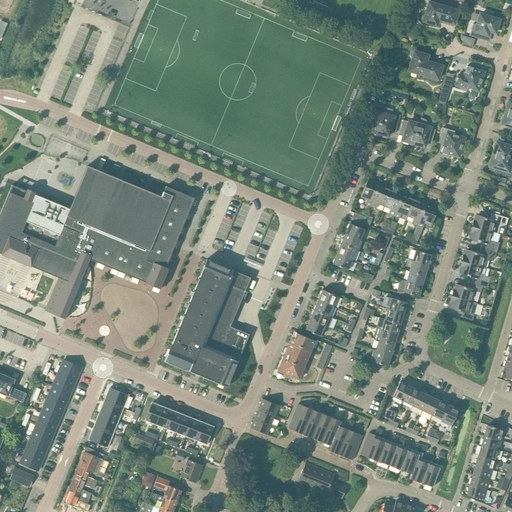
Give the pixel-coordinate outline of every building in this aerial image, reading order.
[(421,17),(420,19),(421,20),(421,22),(423,22),(429,24),(436,26),(438,20),(454,24),(459,7),(441,2),(434,0),(429,0),(429,3),(425,15),(423,15),(422,16),(421,17)] [(492,18),(480,15),(476,25),(472,24),(469,36),(486,41),(489,32),(495,33),(497,26),(498,26),(499,20),(499,19),(499,17),(497,16),(496,16),(494,16),(493,17),(492,18)] [(474,40),(459,35),(461,44),(472,47),(474,40)] [(436,84),(441,66),(426,62),(427,56),(420,54),(420,53),(414,51),(413,51),(411,52),(410,53),(410,55),(410,57),(411,58),(412,59),(409,71),(419,74),(418,78),(436,84)] [(478,92),(483,72),(473,69),(473,68),(467,66),(463,77),(458,75),(454,88),(466,92),(467,88),(478,92)] [(438,104),(435,113),(441,115),(443,106),(438,104)] [(382,114),(377,133),(382,135),(382,136),(387,138),(390,130),(395,131),(400,116),(391,113),(391,112),(389,110),(388,109),(386,108),(384,108),(382,114)] [(382,114),(372,111),(366,110),(363,122),(368,123),(366,131),(372,133),(372,132),(377,133),(382,114)] [(511,114),(505,112),(503,117),(502,116),(501,117),(500,119),(500,120),(500,122),(500,124),(511,127),(511,131),(511,133),(511,114)] [(441,117),(439,124),(445,126),(447,119),(441,117)] [(419,125),(413,144),(418,145),(418,147),(424,148),(426,140),(432,142),(435,130),(430,128),(427,127),(428,124),(427,122),(426,121),(424,119),(422,119),(421,118),(419,125)] [(413,144),(419,125),(408,122),(403,120),(399,133),(405,134),(402,142),(408,144),(409,143),(413,144)] [(459,157),(464,138),(453,135),(454,131),(442,128),(442,129),(438,141),(444,143),(441,153),(447,155),(448,154),(459,157)] [(492,146),(492,147),(493,149),(494,149),(492,154),(497,156),(511,160),(511,141),(509,140),(508,146),(496,142),(495,142),(494,143),(493,144),(492,146)] [(487,163),(487,164),(488,166),(489,166),(501,170),(499,175),(511,179),(511,176),(511,160),(497,156),(492,154),(491,159),(490,159),(489,160),(488,161),(487,163)] [(9,192),(0,213),(0,253),(58,277),(45,311),(60,317),(65,319),(86,269),(89,260),(145,282),(144,283),(153,287),(160,289),(168,269),(165,268),(191,203),(186,202),(188,197),(188,196),(165,187),(163,192),(161,196),(154,193),(149,191),(142,189),(132,184),(122,180),(115,177),(101,171),(95,169),(87,166),(84,173),(70,209),(65,207),(34,194),(12,185),(9,192)] [(370,207),(379,184),(367,180),(360,197),(366,200),(364,205),(370,207)] [(383,207),(391,189),(379,184),(370,207),(375,209),(377,205),(383,207)] [(393,216),(402,194),(391,189),(383,207),(390,209),(388,214),(393,216)] [(407,217),(414,199),(402,194),(393,216),(399,219),(401,214),(407,217)] [(416,226),(426,204),(414,199),(407,217),(413,219),(411,224),(416,226)] [(426,204),(416,226),(422,228),(423,225),(430,228),(431,228),(432,228),(432,227),(433,227),(436,219),(433,218),(438,209),(426,204)] [(363,223),(365,219),(366,218),(354,213),(351,218),(363,223)] [(473,221),(472,227),(492,233),(493,232),(497,234),(499,226),(506,225),(507,218),(502,217),(491,213),(489,219),(483,218),(476,215),(474,222),(473,221)] [(345,234),(360,240),(364,230),(349,224),(345,234)] [(471,233),(469,239),(482,243),(481,248),(492,251),(496,253),(499,243),(490,240),(492,233),(472,227),(470,233),(471,233)] [(356,250),(360,240),(345,234),(341,243),(356,250)] [(352,260),(356,250),(341,243),(337,253),(352,260)] [(463,256),(461,262),(481,267),(482,267),(483,268),(486,268),(488,261),(494,259),(496,253),(492,251),(481,248),(479,254),(466,250),(464,256),(463,256)] [(411,261),(427,265),(431,255),(415,250),(411,261)] [(348,271),(352,260),(337,253),(333,264),(348,271)] [(166,357),(164,361),(189,372),(189,371),(199,375),(214,382),(218,384),(227,387),(249,335),(230,327),(250,278),(206,260),(201,273),(179,326),(177,330),(171,345),(171,344),(170,346),(169,349),(167,354),(166,357)] [(424,276),(427,265),(411,261),(408,271),(424,276)] [(461,268),(459,273),(472,277),(470,283),(482,286),(485,287),(487,288),(490,277),(480,275),(482,267),(481,267),(461,262),(460,268),(461,268)] [(421,286),(424,276),(408,271),(406,281),(421,286)] [(371,282),(374,276),(365,273),(363,279),(371,282)] [(421,286),(406,281),(405,281),(399,280),(396,293),(402,294),(403,292),(418,297),(421,286)] [(453,290),(451,297),(472,302),(475,291),(480,292),(484,293),(485,287),(482,286),(470,283),(469,288),(456,285),(454,291),(453,290)] [(318,301),(333,307),(337,296),(322,290),(318,301)] [(388,309),(403,313),(405,308),(407,309),(408,303),(388,297),(385,309),(387,310),(388,309)] [(450,303),(449,308),(462,312),(460,317),(472,321),(474,314),(469,313),(472,302),(451,297),(450,303)] [(329,316),(333,307),(318,301),(314,310),(329,316)] [(400,323),(403,313),(388,309),(387,310),(385,319),(400,323)] [(325,327),(329,316),(314,310),(310,320),(325,327)] [(400,323),(385,319),(379,317),(376,328),(397,334),(400,323)] [(321,337),(325,327),(310,320),(305,331),(321,337)] [(394,345),(397,334),(376,328),(373,338),(378,340),(394,345)] [(298,380),(314,341),(294,332),(278,371),(277,373),(280,374),(280,375),(294,380),(297,381),(298,380)] [(345,348),(348,340),(342,337),(339,345),(345,348)] [(391,355),(394,345),(378,340),(375,350),(376,350),(391,355)] [(322,370),(332,346),(326,344),(316,367),(322,370)] [(376,350),(375,350),(373,349),(369,361),(389,367),(390,362),(389,361),(391,355),(376,350)] [(63,360),(57,373),(75,381),(81,368),(63,360)] [(47,363),(42,374),(46,375),(51,364),(47,363)] [(511,380),(511,369),(504,367),(501,377),(511,380)] [(0,373),(0,392),(23,402),(26,394),(11,387),(14,381),(4,376),(0,373)] [(57,373),(52,386),(70,394),(75,381),(57,373)] [(403,402),(410,387),(400,382),(397,388),(392,385),(388,395),(403,402)] [(52,386),(47,398),(65,406),(70,394),(52,386)] [(413,407),(420,391),(410,387),(403,402),(413,407)] [(36,388),(32,399),(36,401),(40,390),(36,388)] [(109,388),(104,401),(122,408),(127,395),(109,388)] [(422,411),(429,396),(420,391),(413,407),(422,411)] [(432,416),(439,401),(429,396),(422,411),(432,416)] [(47,398),(41,411),(59,419),(65,406),(47,398)] [(258,409),(275,415),(279,406),(262,399),(258,409)] [(104,401),(98,414),(117,421),(122,408),(104,401)] [(441,420),(448,405),(439,401),(432,416),(441,420)] [(152,403),(145,420),(156,424),(162,407),(152,403)] [(298,404),(288,428),(299,433),(302,434),(313,407),(311,406),(310,408),(299,404),(298,404)] [(441,420),(439,424),(449,429),(458,410),(448,405),(441,420)] [(162,407),(156,424),(166,428),(172,411),(162,407)] [(313,407),(302,434),(311,438),(321,413),(314,410),(315,408),(313,407)] [(271,425),(275,415),(258,409),(254,418),(271,425)] [(389,410),(385,418),(387,419),(393,421),(396,413),(389,410)] [(41,411),(36,424),(54,432),(59,419),(41,411)] [(172,411),(166,428),(176,432),(182,415),(172,411)] [(321,413),(311,438),(320,442),(332,414),(330,414),(329,416),(321,413)] [(26,414),(22,425),(25,426),(30,415),(26,414)] [(98,414),(93,427),(112,434),(117,421),(98,414)] [(332,414),(320,442),(321,442),(330,445),(330,446),(338,426),(340,421),(333,418),(334,415),(332,415),(332,414)] [(182,415),(176,432),(186,436),(192,419),(182,415)] [(267,435),(271,425),(254,418),(250,428),(267,435)] [(192,419),(186,436),(196,439),(202,423),(192,419)] [(202,423),(196,439),(207,444),(213,427),(202,423)] [(36,424),(30,437),(48,445),(54,432),(36,424)] [(330,445),(328,450),(337,454),(349,427),(347,426),(346,429),(338,426),(330,446),(330,445)] [(483,436),(501,441),(504,430),(486,426),(483,436)] [(93,427),(88,440),(107,447),(112,434),(93,427)] [(349,427),(337,454),(341,456),(352,460),(362,435),(351,431),(350,431),(351,428),(349,427)] [(430,427),(427,435),(433,438),(436,430),(430,427)] [(137,433),(134,442),(151,449),(154,440),(137,433)] [(368,433),(360,454),(374,460),(377,461),(386,439),(382,438),(374,435),(368,433)] [(498,451),(501,441),(483,436),(481,445),(498,451)] [(30,437),(25,450),(43,458),(48,445),(30,437)] [(15,439),(11,450),(15,452),(19,441),(15,439)] [(386,439),(377,461),(388,465),(389,466),(397,444),(396,443),(386,439)] [(397,444),(389,466),(400,470),(408,448),(397,444)] [(495,461),(498,451),(481,445),(478,455),(495,461)] [(81,458),(78,467),(90,472),(93,473),(96,475),(102,461),(99,460),(97,459),(100,453),(88,448),(85,454),(84,453),(82,458),(81,458)] [(408,448),(400,470),(401,470),(411,474),(419,452),(410,448),(408,448)] [(25,450),(20,463),(38,471),(43,458),(25,450)] [(176,454),(175,458),(182,461),(185,455),(177,452),(176,454)] [(411,474),(409,478),(420,483),(429,461),(421,458),(422,453),(419,452),(411,474)] [(492,471),(495,461),(478,455),(475,465),(492,471)] [(195,483),(202,465),(187,459),(180,477),(195,483)] [(429,461),(420,483),(423,484),(432,487),(440,468),(441,469),(442,467),(442,466),(441,466),(431,462),(429,461)] [(327,493),(331,482),(334,476),(334,475),(305,463),(298,480),(303,482),(302,483),(327,493)] [(490,480),(492,471),(475,465),(472,475),(490,480)] [(78,467),(74,476),(86,481),(92,484),(95,485),(97,481),(94,479),(88,477),(90,472),(78,467)] [(14,468),(9,479),(19,484),(24,472),(14,468)] [(24,472),(19,484),(29,488),(34,476),(24,472)] [(145,472),(142,481),(152,484),(155,476),(145,472)] [(487,490),(490,480),(472,475),(469,485),(487,490)] [(74,476),(71,485),(78,488),(80,489),(82,490),(83,490),(84,485),(90,488),(93,489),(95,485),(92,484),(86,481),(74,476)] [(500,476),(498,482),(507,486),(509,480),(502,477),(500,476)] [(163,497),(176,502),(181,490),(168,485),(169,482),(157,477),(154,486),(165,491),(163,497)] [(331,482),(327,493),(342,500),(347,487),(335,482),(335,483),(331,482)] [(498,482),(496,488),(505,491),(505,490),(507,486),(498,482)] [(67,494),(79,498),(79,500),(80,500),(85,503),(86,503),(87,503),(91,494),(82,490),(80,489),(78,488),(71,485),(67,494)] [(484,500),(487,490),(469,485),(466,495),(484,500)] [(163,497),(151,492),(149,497),(161,502),(159,508),(168,511),(172,511),(176,502),(163,497)] [(67,495),(64,502),(82,510),(85,503),(80,500),(79,500),(79,498),(67,494),(67,495)] [(503,511),(511,511),(511,510),(511,495),(508,494),(500,510),(503,511)] [(403,511),(406,504),(395,501),(394,505),(392,511),(403,511)] [(392,511),(394,505),(384,502),(381,511),(392,511)]
